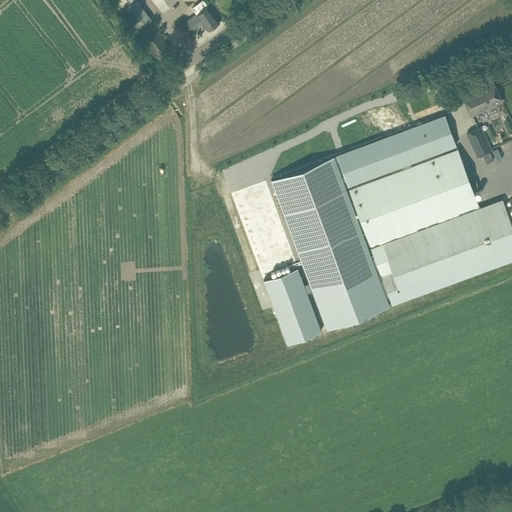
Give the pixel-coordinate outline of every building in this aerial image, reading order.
[(112,0),(135,27),(167,0),(112,0)] [(183,24),(190,33),(203,23),(208,30),(220,21),(203,0),(201,0),(192,7),(197,14),(183,24)] [(152,46),(161,40),(149,21),(140,27),(152,46)] [(461,94),(471,116),(502,101),(492,79),(461,94)] [(419,112),(422,120),(440,113),(436,105),(419,112)] [(488,118),(500,112),(497,106),(485,112),(488,118)] [(334,155),(271,178),(309,281),(312,290),(327,328),(389,305),(386,296),(389,295),(392,304),(511,259),(511,224),(503,199),(479,207),(473,190),(470,182),(457,148),(409,165),(408,163),(456,145),(445,113),(337,154),(348,185),(390,170),(390,172),(349,188),(374,256),(372,257),(334,155)] [(477,156),(482,154),(486,163),(493,160),(489,151),(492,149),(482,126),(466,133),(477,156)] [(497,147),(492,150),(497,160),(502,158),(497,147)] [(476,179),(470,182),(473,190),(479,188),(476,179)] [(298,265),(263,278),(287,343),(321,330),(307,291),(312,290),(309,281),(304,283),(298,265)]
